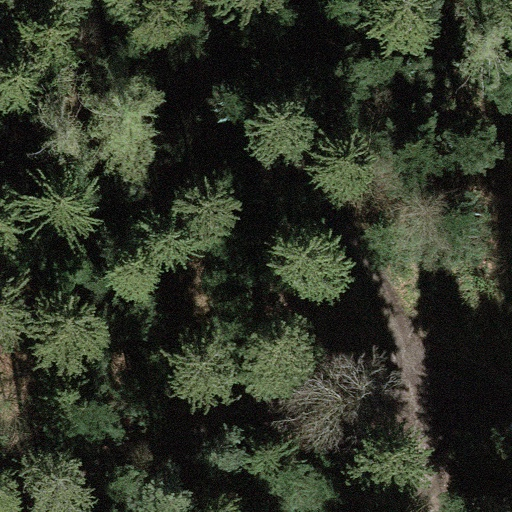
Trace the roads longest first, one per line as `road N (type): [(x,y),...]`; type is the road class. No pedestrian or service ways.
road 1 (track): [(456,511),(420,347),(384,255),(193,0)]
road 2 (track): [(0,460),(420,347),(511,389)]
